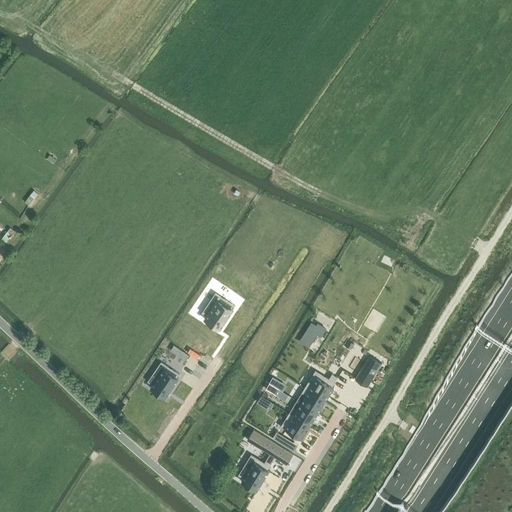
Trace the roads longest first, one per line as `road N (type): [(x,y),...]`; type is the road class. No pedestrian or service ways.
road 1 (motorway): [(511,305),(381,511)]
road 2 (unclassified): [(151,461),(0,323)]
road 3 (motorway): [(419,511),(511,366)]
road 4 (residential): [(353,395),(280,511)]
